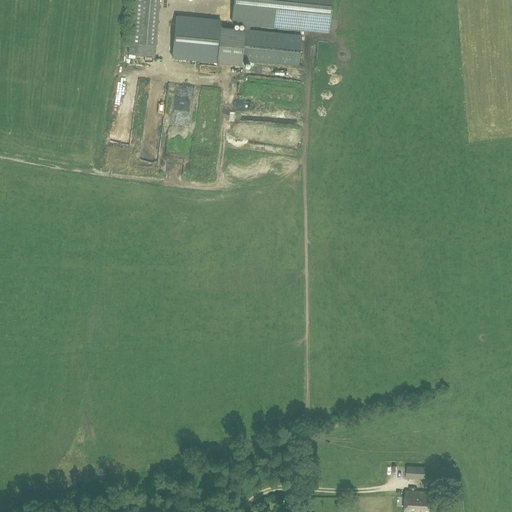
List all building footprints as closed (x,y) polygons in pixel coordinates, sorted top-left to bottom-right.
[(158,0),(132,0),(129,44),(155,46),(158,0)] [(332,0),(234,0),(232,20),(329,30),(332,0)] [(179,10),(175,51),(219,56),(222,26),(223,15),(179,10)] [(240,58),(244,29),(222,26),(219,56),(240,58)] [(299,64),(302,35),(244,29),(240,58),(299,64)] [(200,72),(201,62),(190,61),(190,72),(200,72)] [(261,115),(257,120),(263,125),(267,120),(261,115)] [(410,470),(410,479),(424,479),(425,470),(410,470)] [(405,511),(431,511),(432,493),(406,492),(405,511)]
